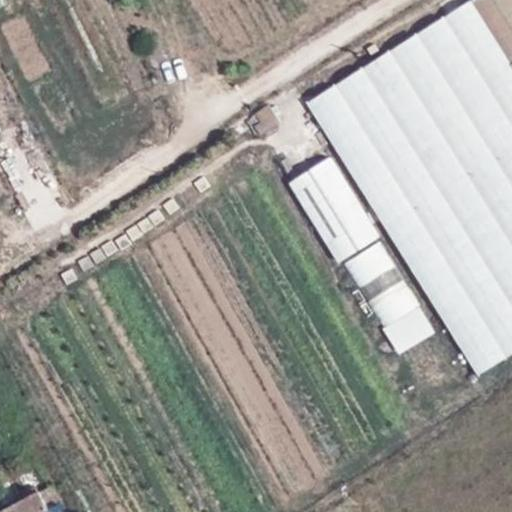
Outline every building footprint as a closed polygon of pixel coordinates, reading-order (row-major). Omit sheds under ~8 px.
[(511,0),(472,0),(389,54),(435,124),(511,88),(511,0)] [(0,66),(0,164),(32,231),(71,213),(0,66)] [(262,121),(256,127),(262,137),(283,123),(268,105),(257,114),(262,121)] [(332,158),(288,183),(428,396),(468,372),(355,195),(332,158)] [(51,511),(40,493),(3,511),(51,511)]
